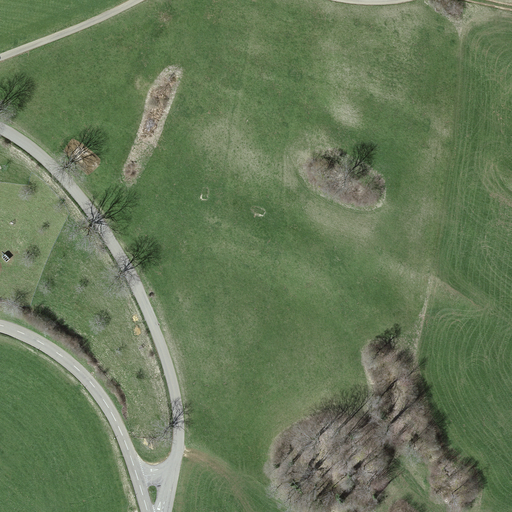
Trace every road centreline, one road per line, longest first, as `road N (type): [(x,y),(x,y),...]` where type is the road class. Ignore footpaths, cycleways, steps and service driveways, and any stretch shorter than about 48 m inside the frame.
road 1 (unclassified): [(0,128),(64,175),(128,266),(176,390),(173,468)]
road 2 (tertiary): [(0,324),(82,373),(119,426),(137,477)]
road 3 (unclassified): [(137,0),(0,57)]
